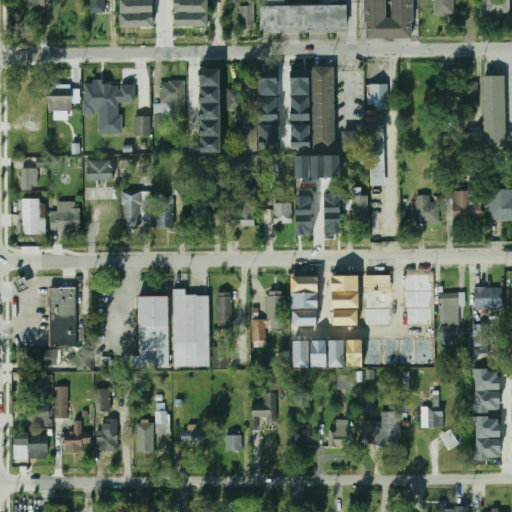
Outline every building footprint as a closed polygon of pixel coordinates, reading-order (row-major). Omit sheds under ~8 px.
[(90,0),(90,13),(106,13),(105,0),(90,0)] [(120,0),(121,28),(154,27),(153,0),(120,0)] [(209,26),(208,0),(175,0),(176,27),(209,26)] [(364,0),(365,38),(413,38),(412,0),(391,0),(392,18),(386,18),(385,0),(364,0)] [(453,0),(433,0),(434,15),(454,15),(453,0)] [(487,0),(487,15),(510,15),(510,0),(487,0)] [(260,6),(261,32),(348,30),(347,5),(260,6)] [(255,6),(240,6),(239,29),(254,29),(255,6)] [(312,151),(341,151),(341,144),(333,144),(332,67),(311,68),(312,151)] [(279,121),(278,71),(259,72),(260,121),(279,121)] [(292,121),(311,120),(309,71),(291,72),(292,121)] [(504,76),(483,76),(484,150),(505,150),(504,76)] [(150,131),(150,97),(139,98),(138,81),(110,82),(110,105),(125,105),(125,115),(136,115),(136,131),(150,131)] [(161,103),(155,103),(155,114),(185,114),(185,82),(161,82),(161,103)] [(98,133),(122,133),(122,114),(118,114),(118,103),(135,103),(135,84),(119,84),(119,83),(84,83),(84,115),(98,115),(98,133)] [(447,83),(447,112),(460,112),(460,121),(479,121),(479,83),(447,83)] [(220,84),(191,84),(191,106),(220,106),(220,84)] [(388,85),(368,85),(368,108),(388,108),(388,85)] [(70,87),(48,87),(48,111),(70,111),(70,87)] [(244,88),(227,88),(227,109),(244,109),(244,88)] [(260,150),(279,149),(278,124),(259,124),(260,150)] [(311,124),(292,124),(292,148),(311,148),(311,124)] [(370,186),(384,186),(384,125),(370,125),(370,186)] [(241,151),(258,152),(259,127),(242,126),(241,151)] [(452,131),(452,150),(480,150),(480,131),(452,131)] [(236,155),(236,174),(257,175),(258,156),(236,155)] [(112,162),(86,162),(86,181),(112,181),(112,162)] [(36,191),(36,168),(21,168),(21,191),(36,191)] [(183,183),(174,182),(173,193),(182,194),(183,183)] [(511,189),(490,189),(489,221),(511,221),(511,189)] [(122,191),(122,229),(140,229),(140,191),(122,191)] [(482,191),(449,191),(449,197),(452,197),(452,221),(482,221),(482,191)] [(322,225),(322,193),(306,193),(306,225),(322,225)] [(254,229),(254,195),(237,195),(236,211),(229,211),(229,228),(254,229)] [(430,202),(430,195),(416,195),(416,223),(440,223),(440,202),(430,202)] [(367,196),(351,196),(351,225),(367,225),(367,196)] [(23,235),(40,235),(40,198),(23,198),(23,235)] [(157,229),(174,228),(173,198),(157,198),(157,229)] [(79,229),(79,201),(56,201),(56,211),(51,211),(51,229),(79,229)] [(197,203),(197,225),(210,225),(210,203),(197,203)] [(292,203),(273,203),(273,225),(292,225),(292,203)] [(16,281),(27,276),(32,287),(21,292),(16,281)] [(503,287),(474,287),(474,309),(503,309),(503,287)] [(52,347),(51,288),(78,288),(79,346),(52,347)] [(213,365),(177,365),(176,290),(187,289),(187,294),(198,294),(198,296),(211,295),(213,365)] [(284,292),(267,292),(267,319),(284,319),(284,292)] [(232,293),(216,293),(216,324),(232,324),(232,293)] [(465,293),(443,293),(443,325),(460,325),(460,305),(465,305),(465,293)] [(171,367),(142,368),(140,296),(170,295),(171,367)] [(474,358),(490,358),(489,324),(473,324),(474,358)] [(440,339),(464,340),(464,327),(440,326),(440,339)] [(229,346),(213,346),(212,368),(228,369),(229,346)] [(56,366),(56,349),(27,349),(27,366),(56,366)] [(91,369),(91,353),(76,353),(76,369),(91,369)] [(476,412),(500,411),(499,369),(475,370),(476,412)] [(290,390),(289,371),(273,372),(274,390),(290,390)] [(48,399),(48,374),(27,374),(27,399),(48,399)] [(337,376),(337,390),(356,390),(356,376),(337,376)] [(54,387),(54,418),(67,418),(67,387),(54,387)] [(111,411),(111,388),(95,388),(95,411),(111,411)] [(277,393),(264,393),(264,402),(254,402),(254,420),(277,420),(277,393)] [(30,426),(49,426),(49,405),(30,405),(30,426)] [(421,428),(440,427),(440,406),(421,406),(421,428)] [(169,433),(169,408),(158,408),(158,433),(169,433)] [(399,445),(399,411),(381,411),(381,422),(369,422),(369,445),(399,445)] [(476,459),(501,459),(500,417),(475,417),(476,459)] [(117,451),(117,419),(97,419),(97,451),(117,451)] [(330,430),(329,446),(349,447),(350,420),(337,419),(336,430),(330,430)] [(62,451),(90,451),(90,434),(81,434),(81,422),(71,422),(71,428),(62,428),(62,451)] [(136,452),(153,452),(153,422),(136,422),(136,452)] [(179,443),(205,444),(206,428),(180,427),(179,443)] [(448,451),(458,445),(451,430),(440,435),(448,451)] [(47,459),(47,433),(13,433),(13,459),(47,459)] [(243,434),(224,434),(224,452),(243,452),(243,434)] [(437,503),(437,511),(468,511),(469,506),(455,507),(455,503),(437,503)]
